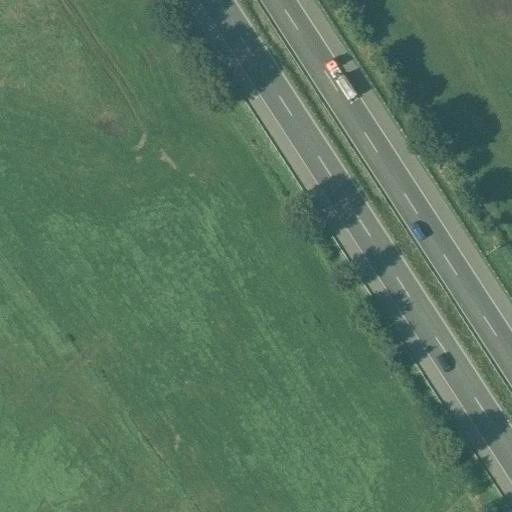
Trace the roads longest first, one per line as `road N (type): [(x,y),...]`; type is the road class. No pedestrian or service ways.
road 1 (motorway): [(215,0),(511,450)]
road 2 (motorway): [(511,356),(279,0)]
